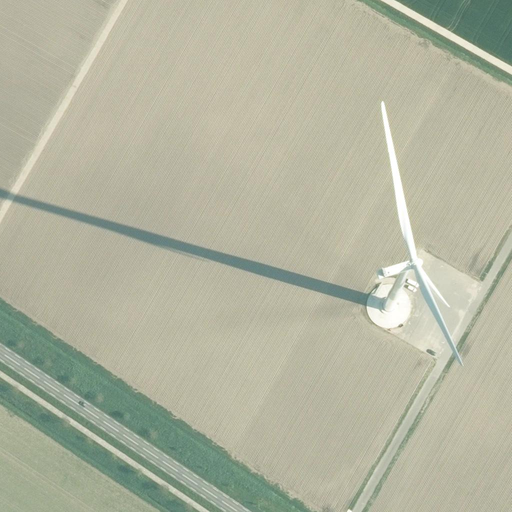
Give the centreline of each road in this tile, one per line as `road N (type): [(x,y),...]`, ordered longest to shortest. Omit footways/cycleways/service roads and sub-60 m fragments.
road 1 (primary): [(236,511),(0,353)]
road 2 (track): [(123,0),(0,213)]
